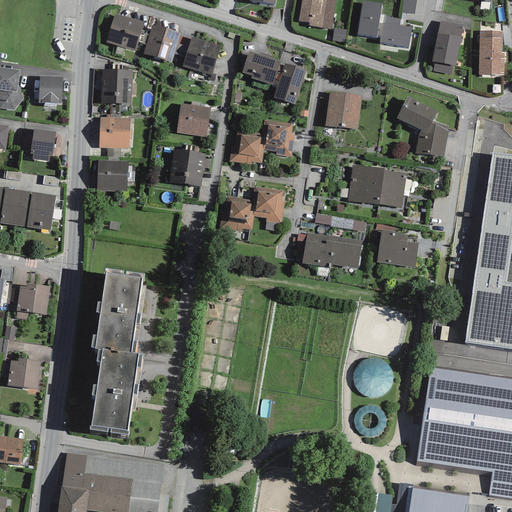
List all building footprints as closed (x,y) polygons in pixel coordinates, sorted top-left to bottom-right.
[(301,0),(299,21),(309,23),(308,26),(331,30),(335,0),(301,0)] [(416,0),(403,0),(401,13),(414,14),(416,0)] [(382,3),(362,1),(357,34),(381,37),(380,43),(409,47),(411,27),(399,26),(400,18),(385,16),(385,15),(381,14),(382,3)] [(144,23),(115,14),(106,42),(135,51),(144,23)] [(463,25),(440,21),(432,62),(434,63),(433,71),(451,74),(453,65),(456,66),(463,25)] [(181,34),(152,25),(143,54),(172,63),(181,34)] [(346,30),(334,28),(332,41),(344,43),(346,30)] [(502,31),(479,31),(479,75),(503,75),(504,53),(502,53),(502,31)] [(220,46),(191,37),(183,66),(212,74),(220,46)] [(281,61),(249,51),(242,73),(251,76),(250,78),(273,85),(281,61)] [(306,70),(285,63),(273,98),(295,105),(306,70)] [(20,70),(0,67),(0,108),(14,110),(23,99),(18,85),(20,70)] [(102,69),(101,86),(132,88),(133,71),(102,69)] [(63,77),(39,76),(39,102),(44,102),(44,106),(55,106),(56,103),(62,103),(63,77)] [(131,105),(132,88),(101,86),(100,103),(131,105)] [(362,96),(329,91),(325,126),(357,130),(362,96)] [(436,111),(407,97),(397,118),(420,129),(416,153),(443,157),(448,126),(432,121),(436,111)] [(210,108),(180,104),(176,133),(206,137),(210,108)] [(130,118),(100,117),(99,148),(129,149),(130,118)] [(292,124),(264,120),(262,134),(265,134),(263,149),(263,150),(276,151),(275,155),(291,157),(294,134),(291,134),(292,124)] [(0,124),(0,149),(5,150),(8,126),(0,124)] [(56,132),(33,129),(30,154),(33,154),(32,160),(49,162),(50,156),(52,156),(56,132)] [(265,134),(262,134),(237,130),(235,142),(232,141),(229,162),(251,165),(251,162),(261,163),(263,149),(265,134)] [(205,153),(173,149),(169,183),(201,187),(204,168),(205,159),(205,153)] [(511,157),(493,155),(466,343),(511,349),(511,157)] [(128,162),(98,160),(97,190),(127,192),(128,162)] [(384,169),(352,165),(347,201),(379,205),(384,170),(384,169)] [(21,172),(7,170),(4,169),(3,178),(20,181),(21,172)] [(407,174),(384,170),(379,205),(402,208),(407,174)] [(59,178),(44,176),(43,184),(57,186),(59,178)] [(282,190),(254,187),(252,200),(256,201),(254,216),(266,218),(266,222),(282,224),(285,201),(281,201),(282,190)] [(32,192),(5,188),(0,220),(0,223),(27,227),(32,192)] [(55,196),(32,192),(27,227),(50,231),(55,196)] [(256,201),(252,200),(227,197),(226,209),(222,208),(219,229),(242,232),(242,229),(252,230),(254,216),(256,201)] [(366,221),(316,213),(314,223),(330,225),(330,227),(364,232),(366,221)] [(381,230),(395,232),(395,226),(376,223),(375,230),(381,231),(381,230)] [(395,232),(381,230),(381,231),(377,262),(415,267),(418,243),(407,242),(408,235),(400,234),(400,233),(395,232)] [(362,242),(307,233),(306,235),(305,245),(302,263),(327,267),(327,263),(358,268),(362,242)] [(305,245),(306,235),(298,234),(296,244),(305,245)] [(142,278),(106,272),(101,302),(97,302),(96,312),(100,312),(96,336),(93,335),(91,347),(95,347),(95,349),(98,349),(102,350),(102,348),(131,352),(134,353),(136,341),(133,340),(135,323),(138,324),(140,314),(137,313),(142,278)] [(27,287),(19,286),(17,311),(28,313),(46,315),(49,286),(28,284),(27,287)] [(28,320),(28,313),(17,311),(16,319),(28,320)] [(15,327),(6,326),(4,339),(13,340),(15,327)] [(138,354),(134,353),(131,352),(102,348),(102,350),(98,349),(96,361),(100,361),(97,385),(93,384),(92,394),(96,395),(91,425),(89,425),(89,429),(107,432),(108,427),(111,428),(110,432),(128,435),(129,431),(127,430),(133,394),(136,394),(138,385),(133,384),(136,367),(139,367),(141,355),(138,355),(138,354)] [(381,360),(375,358),(368,358),(362,361),(357,365),(354,371),(352,378),(353,384),(356,390),(361,395),(367,398),(374,399),(381,397),(386,393),(391,388),(393,382),(393,375),(391,369),(387,363),(381,360)] [(19,362),(11,361),(7,386),(37,389),(40,361),(20,359),(19,362)] [(511,379),(430,368),(417,461),(492,472),(489,496),(511,498),(511,379)] [(382,433),(385,428),(387,423),(386,418),(384,413),(380,409),(375,406),(370,405),(364,407),(359,409),(356,414),(354,419),(354,424),(355,429),(358,433),(363,437),(368,438),(373,438),(378,436),(382,433)] [(23,439),(0,436),(0,462),(19,465),(23,439)] [(86,455),(66,453),(63,485),(82,488),(84,473),(86,455)] [(163,465),(86,455),(84,473),(132,479),(127,511),(157,511),(160,494),(163,465)] [(127,511),(132,479),(84,473),(82,488),(89,489),(86,510),(100,511),(127,511)] [(392,495),(375,493),(372,511),(409,511),(412,487),(413,485),(399,483),(396,505),(391,504),(392,495)] [(82,488),(63,485),(61,485),(57,511),(85,511),(86,510),(89,489),(82,488)] [(466,511),(469,496),(412,487),(409,511),(466,511)] [(167,511),(169,496),(160,494),(157,511),(167,511)]
